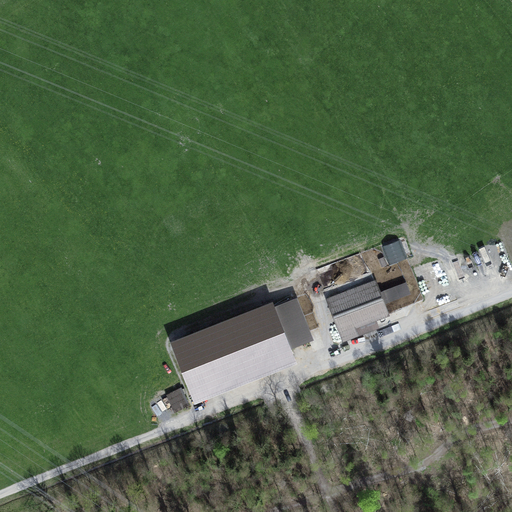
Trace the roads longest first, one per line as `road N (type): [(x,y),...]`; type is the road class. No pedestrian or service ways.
road 1 (track): [(324,490),(418,464),(456,437),(511,420)]
road 2 (track): [(0,494),(152,435)]
